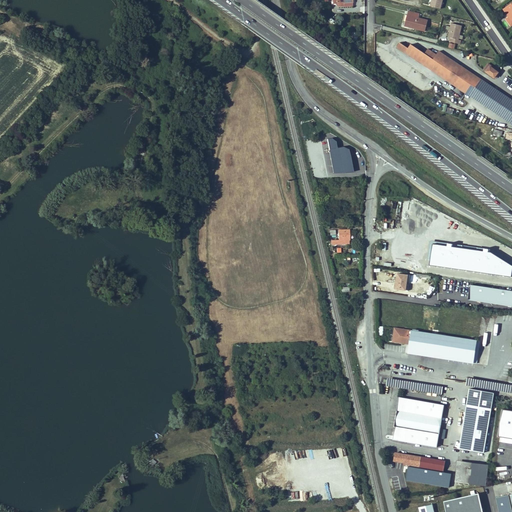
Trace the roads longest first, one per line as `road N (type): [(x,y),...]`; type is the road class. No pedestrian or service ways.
road 1 (track): [(0,192),(106,86),(129,85),(146,95),(137,186),(187,244),(203,352),(191,422),(231,468),(238,511)]
road 2 (trunk): [(221,0),(511,214)]
road 3 (tertiary): [(374,175),(367,312),(376,437),(392,511)]
road 4 (trunk): [(511,186),(243,0)]
road 5 (unknown): [(511,77),(500,83),(460,56),(400,42),(399,56),(450,88)]
road 6 (secondary): [(373,149),(305,96),(275,0)]
road 7 (unknown): [(377,443),(453,452),(459,401),(440,381)]
road 8 (trunk): [(396,164),(511,237)]
